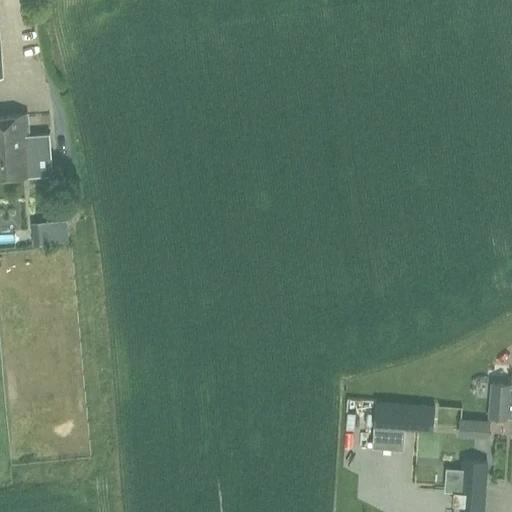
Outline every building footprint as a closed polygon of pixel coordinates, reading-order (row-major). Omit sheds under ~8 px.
[(30,160),(26,112),(0,114),(0,177),(39,174),(37,160),(30,160)] [(63,239),(63,215),(35,216),(36,240),(63,239)] [(510,416),(511,416),(511,384),(511,382),(492,381),(489,415),(510,417),(510,416)] [(434,430),(435,403),(375,398),(373,430),(404,432),(404,429),(434,430)] [(484,511),(488,459),(461,458),(457,511),(484,511)]
